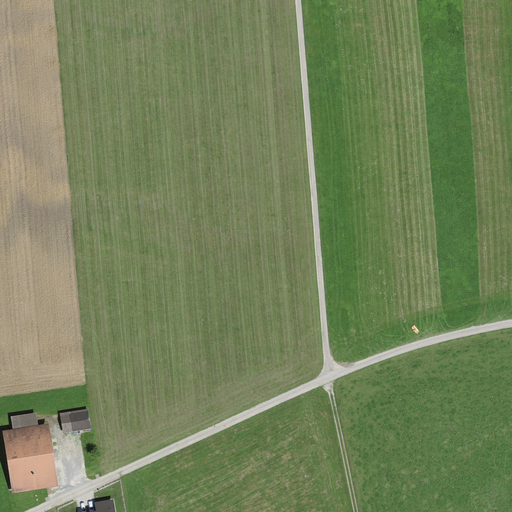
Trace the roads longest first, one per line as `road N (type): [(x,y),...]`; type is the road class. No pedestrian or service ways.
road 1 (track): [(511,324),(409,347),(330,377),(36,511)]
road 2 (track): [(330,377),(299,0)]
road 3 (track): [(330,377),(356,511)]
